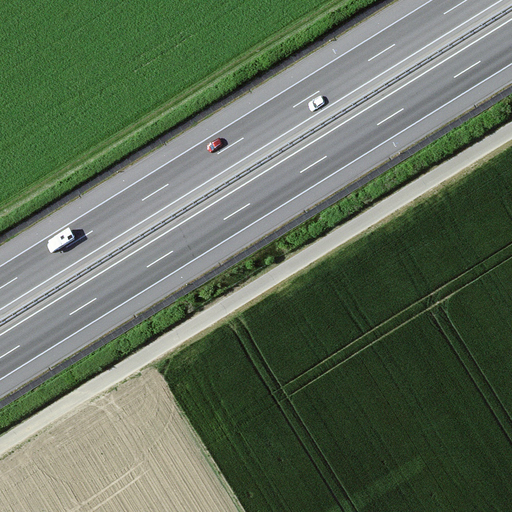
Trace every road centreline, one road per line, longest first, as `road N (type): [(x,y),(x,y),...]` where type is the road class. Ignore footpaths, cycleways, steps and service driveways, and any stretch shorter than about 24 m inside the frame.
road 1 (track): [(511,129),(0,446)]
road 2 (motorway): [(0,357),(511,41)]
road 3 (motorway): [(466,0),(0,287)]
